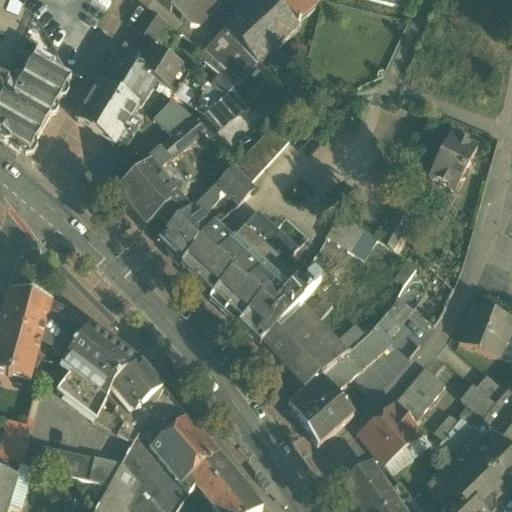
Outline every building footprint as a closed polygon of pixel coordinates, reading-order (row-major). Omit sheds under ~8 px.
[(0,0),(0,39),(4,41),(1,46),(0,45),(0,82),(7,86),(32,21),(20,10),(16,21),(7,17),(13,3),(8,0),(0,0)] [(155,0),(155,1),(195,34),(223,0),(155,0)] [(259,0),(223,34),(257,70),(298,31),(295,27),(269,0),(259,0)] [(312,11),(302,0),(269,0),(295,27),(312,11)] [(385,0),(384,7),(396,10),(397,0),(385,0)] [(397,0),(396,10),(407,12),(409,0),(397,0)] [(147,14),(133,34),(153,48),(166,28),(147,14)] [(6,89),(16,94),(35,60),(53,71),(51,75),(70,85),(32,21),(7,86),(6,89)] [(223,34),(203,53),(218,67),(230,76),(241,85),(257,70),(223,34)] [(138,67),(119,55),(100,85),(118,98),(137,67),(138,67)] [(138,67),(137,67),(118,98),(137,110),(138,111),(154,85),(164,91),(177,71),(154,56),(144,71),(138,67)] [(53,71),(35,60),(16,94),(6,89),(3,96),(4,96),(0,105),(0,139),(28,159),(70,85),(51,75),(53,71)] [(177,71),(164,91),(174,97),(187,77),(177,71)] [(241,85),(230,76),(223,84),(233,91),(241,85)] [(118,98),(100,85),(83,112),(77,124),(112,148),(137,110),(118,98)] [(225,100),(213,91),(194,110),(202,119),(217,107),(225,100)] [(246,112),(231,94),(225,100),(217,107),(232,124),(246,112)] [(202,119),(194,126),(204,137),(210,143),(232,124),(217,107),(202,119)] [(189,123),(171,108),(167,108),(152,124),(170,140),(189,123)] [(194,126),(148,164),(148,167),(158,177),(169,167),(204,137),(194,126)] [(273,130),(251,154),(266,169),(288,145),(273,130)] [(477,151),(450,137),(442,154),(440,153),(438,154),(435,160),(435,162),(437,163),(428,180),(455,193),(460,183),(463,182),(462,179),(477,151)] [(266,169),(251,154),(242,163),(257,178),(266,169)] [(257,178),(242,163),(232,172),(248,187),(257,178)] [(158,177),(148,167),(115,194),(146,231),(157,221),(170,234),(189,214),(178,201),(158,177)] [(188,190),(169,167),(158,177),(178,201),(188,190)] [(248,187),(232,172),(215,189),(224,198),(238,210),(254,192),(248,187)] [(215,189),(189,214),(195,220),(201,212),(205,216),(224,198),(215,189)] [(170,234),(159,245),(182,268),(210,233),(195,220),(189,214),(170,234)] [(256,216),(230,246),(286,295),(290,292),(303,303),(312,294),(301,283),(290,273),(284,268),(267,252),(280,238),(256,216)] [(394,216),(378,245),(391,255),(409,224),(394,216)] [(376,244),(338,220),(325,242),(363,265),(376,244)] [(220,236),(213,230),(210,233),(182,268),(182,269),(187,274),(215,299),(211,303),(260,348),(261,347),(264,343),(274,333),(303,303),(290,292),(286,295),(230,246),(220,236)] [(297,254),(280,238),(267,252),(284,268),(297,254)] [(392,282),(403,290),(415,272),(404,265),(392,282)] [(308,273),(296,266),(290,273),(301,283),(307,273),(308,273)] [(307,273),(301,283),(312,294),(320,286),(307,273)] [(52,307),(10,296),(0,331),(0,375),(8,377),(7,379),(12,380),(12,379),(31,384),(41,344),(42,344),(43,340),(52,307)] [(319,325),(331,307),(319,299),(307,317),(319,325)] [(396,302),(392,311),(376,329),(389,342),(412,315),(396,302)] [(90,329),(52,307),(43,340),(71,355),(90,329)] [(511,324),(473,309),(458,347),(497,362),(511,324)] [(140,367),(90,329),(71,355),(61,367),(71,374),(57,394),(95,423),(106,401),(112,389),(140,367)] [(345,359),(319,382),(333,398),(336,396),(392,346),(389,342),(376,329),(368,339),(345,359)] [(140,367),(112,389),(135,416),(162,394),(140,367)] [(444,389),(424,373),(402,399),(422,416),(444,389)] [(485,381),(475,393),(477,395),(494,409),(504,397),(485,381)] [(333,398),(319,382),(305,394),(287,410),(317,451),(352,421),(333,398)] [(135,416),(112,389),(106,401),(116,412),(112,415),(122,427),(115,439),(132,448),(162,394),(135,416)] [(511,397),(507,394),(426,491),(444,510),(441,511),(488,511),(506,494),(506,483),(511,477),(511,456),(508,452),(511,446),(511,397)] [(477,395),(464,412),(480,425),(494,409),(477,395)] [(357,416),(341,397),(339,399),(336,396),(333,398),(352,421),(357,416)] [(422,416),(402,399),(396,406),(412,429),(423,417),(422,416)] [(412,429),(396,406),(358,438),(383,470),(422,441),(412,429)] [(185,421),(147,453),(179,491),(181,490),(217,459),(185,421)] [(26,430),(7,425),(0,451),(0,464),(20,469),(21,469),(28,449),(22,447),(26,430)] [(61,456),(28,448),(28,449),(21,469),(56,477),(61,456)] [(179,491),(147,453),(140,471),(173,510),(174,511),(179,511),(188,499),(181,490),(179,491)] [(92,463),(61,456),(56,477),(87,485),(92,463)] [(260,511),(217,459),(196,489),(213,511),(260,511)] [(20,469),(1,465),(0,467),(0,477),(16,483),(20,469)] [(389,497),(366,470),(341,487),(358,511),(385,511),(396,505),(389,497)] [(116,476),(96,511),(122,511),(136,487),(116,476)] [(0,477),(0,511),(8,511),(17,483),(16,483),(0,477)] [(409,504),(398,489),(389,497),(396,505),(400,510),(404,508),(409,504)]
